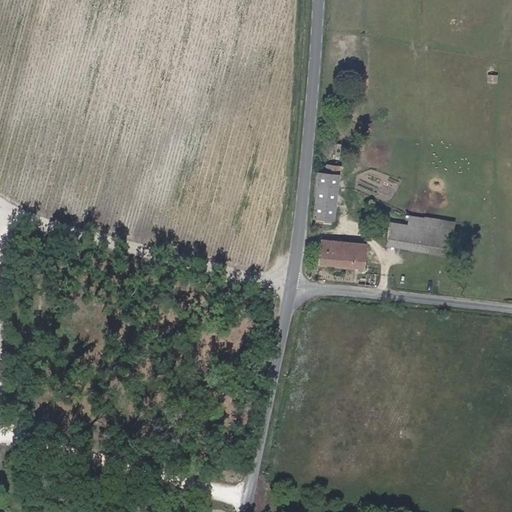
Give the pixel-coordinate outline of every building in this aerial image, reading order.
[(326,173),(316,173),(316,179),(315,188),(315,192),(312,217),(332,219),(338,166),(326,165),(326,173)] [(409,216),(408,215),(406,225),(388,222),(384,245),(449,255),(455,223),(452,223),(450,222),(409,216)] [(342,265),(343,251),(343,242),(321,240),(319,263),(342,265)] [(347,251),(350,251),(351,243),(343,242),(343,251),(347,251)] [(351,243),(350,251),(363,253),(363,244),(351,243)] [(361,267),(363,253),(350,251),(347,251),(343,251),(342,265),(361,267)]
